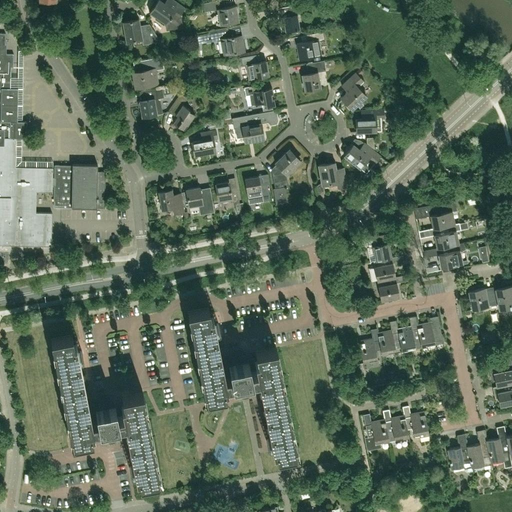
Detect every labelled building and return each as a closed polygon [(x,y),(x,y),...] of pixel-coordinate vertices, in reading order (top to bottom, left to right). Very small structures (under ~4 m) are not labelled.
[(179,16),(185,8),(174,0),(164,0),(163,2),(159,0),(157,0),(149,12),(166,24),(175,11),(180,14),(179,15),(179,16)] [(237,12),(236,5),(223,7),(221,0),(218,0),(203,3),(204,11),(217,9),(220,24),(232,22),(232,23),(236,22),(235,21),(238,21),(237,12),(238,12),(237,12)] [(300,28),(297,15),(305,13),(304,3),(278,7),(279,18),(283,17),(285,31),(300,28)] [(52,22),(46,13),(40,17),(46,26),(52,22)] [(158,37),(149,24),(140,25),(138,19),(122,22),(126,42),(142,39),(143,44),(159,42),(158,37)] [(244,50),(241,34),(238,35),(236,25),(232,26),(197,32),(197,33),(209,31),(209,32),(192,36),(194,44),(221,39),(224,53),(244,50)] [(321,54),(318,39),(323,38),(322,31),(301,35),(302,42),(296,43),(299,58),(321,54)] [(0,145),(15,146),(15,138),(26,138),(26,121),(17,121),(18,88),(10,88),(11,67),(13,67),(13,53),(2,53),(2,44),(4,44),(5,33),(0,32),(0,145)] [(269,75),(266,60),(257,62),(256,54),(239,57),(240,65),(246,64),(249,79),(269,75)] [(158,83),(156,69),(164,68),(162,56),(136,61),(138,71),(132,72),(135,88),(158,83)] [(320,87),(317,72),(326,70),(324,60),(320,61),(315,62),(306,63),(308,73),(302,74),(305,90),(320,87)] [(366,95),(358,86),(364,81),(358,74),(356,72),(342,85),(347,91),(341,97),(352,109),(366,95)] [(267,94),(265,83),(244,87),(245,94),(249,94),(251,105),(265,102),(266,106),(262,107),(275,105),(273,93),(267,94)] [(172,85),(139,91),(140,101),(139,101),(140,106),(138,106),(138,107),(140,107),(142,117),(162,113),(159,98),(163,97),(174,95),(172,85)] [(194,113),(188,109),(189,108),(185,105),(189,99),(180,93),(168,111),(175,116),(176,114),(177,115),(173,121),(184,129),(195,113),(194,113)] [(383,109),(361,110),(361,118),(356,118),(356,131),(350,131),(381,130),(380,118),(384,118),(383,109)] [(264,138),(261,123),(268,121),(271,124),(276,123),(277,119),(276,112),(274,110),(232,118),(234,128),(235,127),(236,136),(239,137),(243,136),(244,141),(264,138)] [(194,155),(216,151),(213,137),(216,137),(217,138),(216,129),(202,131),(202,132),(203,132),(204,139),(191,141),(194,155)] [(374,163),(380,155),(364,142),(359,149),(353,144),(344,155),(360,167),(366,172),(374,163)] [(54,185),(54,207),(104,208),(105,172),(97,171),(97,165),(72,164),(72,165),(55,165),(54,178),(52,178),(52,167),(14,167),(15,146),(0,145),(0,244),(51,246),(51,212),(35,212),(36,191),(52,192),(52,185),(54,185)] [(288,186),(286,174),(300,160),(289,149),(275,162),(280,167),(273,174),(275,188),(273,189),(276,203),(287,201),(285,187),(288,186)] [(347,186),(343,167),(336,169),(334,162),(318,165),(321,182),(322,185),(322,184),(337,182),(338,187),(338,188),(347,186)] [(259,176),(245,178),(248,197),(249,203),(263,201),(270,199),(267,184),(266,184),(267,185),(260,186),(259,176)] [(240,203),(237,186),(230,187),(229,181),(215,184),(218,200),(232,198),(232,202),(234,202),(236,212),(244,211),(243,202),(240,203)] [(200,186),(186,189),(186,191),(188,200),(189,206),(198,204),(200,214),(214,211),(209,187),(200,189),(200,186)] [(184,211),(180,192),(180,195),(175,195),(174,193),(172,194),(171,188),(158,191),(162,209),(175,207),(176,212),(174,213),(184,212),(184,211)] [(452,224),(449,212),(456,211),(454,200),(413,208),(415,218),(430,215),(432,228),(452,224)] [(434,236),(437,248),(456,244),(453,231),(460,230),(459,223),(452,224),(432,228),(418,231),(419,236),(419,238),(434,235),(434,236)] [(391,257),(387,240),(399,238),(398,231),(371,236),(366,237),(368,249),(373,248),(375,260),(372,260),(372,261),(391,257)] [(459,263),(457,251),(464,250),(463,242),(456,244),(437,248),(422,251),(423,257),(438,254),(441,268),(467,262),(459,263)] [(394,276),(392,264),(392,263),(403,261),(402,255),(391,257),(372,261),(373,261),(374,266),(369,267),(371,281),(377,280),(395,276),(394,276)] [(398,296),(396,283),(396,282),(407,280),(406,274),(395,276),(377,280),(377,281),(378,286),(377,286),(377,287),(378,287),(380,299),(380,300),(399,296),(399,295),(398,296)] [(511,306),(511,284),(506,286),(505,283),(494,285),(497,304),(498,309),(511,306)] [(497,304),(494,285),(468,290),(471,309),(497,304)] [(156,309),(155,303),(144,305),(145,312),(156,309)] [(296,452),(275,347),(255,351),(257,360),(254,361),(256,370),(250,371),(249,362),(242,363),(240,354),(236,355),(233,355),(235,365),(223,367),(216,335),(213,319),(212,313),(209,313),(207,307),(187,311),(202,384),(204,397),(204,398),(225,394),(224,389),(227,388),(226,386),(238,383),(240,393),(244,392),(248,391),(246,382),(258,379),(262,399),(272,451),(275,451),(276,456),(296,452)] [(441,337),(437,315),(429,317),(430,321),(420,323),(420,324),(417,325),(421,346),(429,344),(429,342),(433,341),(434,344),(433,338),(441,337)] [(410,348),(409,345),(415,344),(413,338),(418,337),(422,354),(421,346),(417,325),(415,316),(408,317),(410,325),(401,327),(401,329),(397,330),(401,350),(410,348)] [(390,352),(390,349),(395,348),(394,342),(399,341),(402,358),(403,358),(401,350),(397,330),(395,320),(389,321),(391,330),(381,331),(381,333),(378,334),(382,353),(390,352)] [(382,353),(378,334),(376,323),(375,323),(376,328),(370,329),(371,337),(362,339),(362,340),(359,341),(358,339),(358,341),(362,362),(364,369),(363,361),(371,360),(371,357),(376,356),(375,350),(380,349),(382,361),(383,361),(382,353)] [(137,328),(139,339),(147,338),(145,327),(137,328)] [(147,417),(142,392),(122,396),(124,405),(109,408),(107,399),(100,400),(102,409),(90,412),(82,375),(75,340),(72,340),(71,334),(50,338),(70,436),(71,443),(92,439),(91,434),(94,433),(93,430),(105,428),(107,437),(114,436),(113,426),(125,424),(135,479),(138,478),(139,483),(160,479),(147,417)] [(141,355),(148,353),(147,345),(139,347),(141,355)] [(493,372),(496,386),(511,382),(511,358),(487,363),(489,373),(493,372)] [(379,371),(380,365),(370,363),(369,370),(379,371)] [(511,403),(511,382),(496,386),(492,387),(493,393),(497,392),(500,406),(511,403)] [(420,437),(428,435),(429,440),(430,440),(423,410),(423,412),(419,413),(419,411),(410,413),(408,405),(402,406),(404,416),(408,436),(409,444),(410,444),(407,429),(412,428),(413,432),(414,432),(414,436),(419,435),(420,437)] [(408,436),(404,416),(400,417),(399,415),(390,417),(388,409),(382,410),(384,420),(388,440),(390,448),(388,440),(399,438),(408,436)] [(388,440),(384,420),(380,420),(380,419),(370,421),(369,412),(363,414),(367,436),(364,437),(366,449),(372,448),(374,444),(374,443),(379,442),(388,440)] [(511,466),(504,425),(496,427),(498,437),(486,439),(485,440),(490,465),(491,464),(491,462),(503,460),(504,467),(511,466)] [(490,465),(485,440),(486,439),(484,429),(476,431),(479,443),(467,445),(466,445),(470,467),(483,464),(483,466),(490,465)] [(470,467),(466,445),(467,445),(464,433),(456,435),(459,446),(446,449),(450,468),(463,466),(464,470),(467,472),(471,471),(470,467)]
